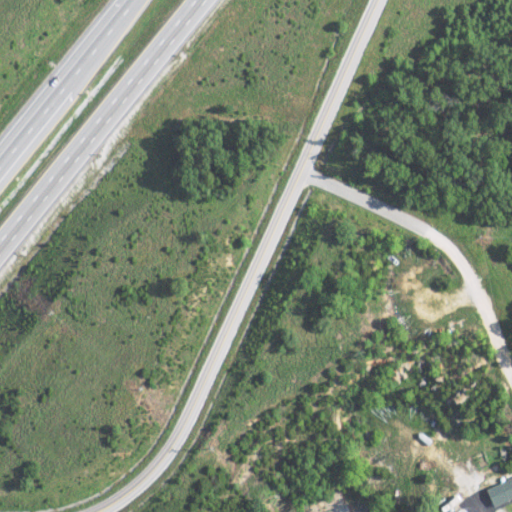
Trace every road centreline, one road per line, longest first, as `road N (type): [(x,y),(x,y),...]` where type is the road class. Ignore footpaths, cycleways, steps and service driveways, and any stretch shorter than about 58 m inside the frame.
road 1 (residential): [(102,511),(163,464),(191,420),(302,175),(362,0)]
road 2 (trunk): [(0,239),(194,0)]
road 3 (residential): [(302,175),(432,234),(464,261),(511,374)]
road 4 (trunk): [(138,0),(0,170)]
